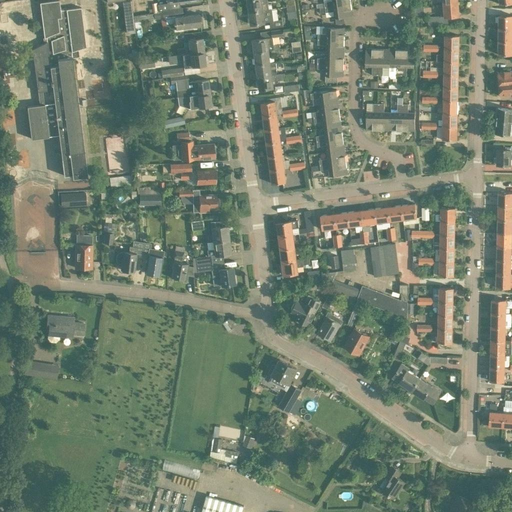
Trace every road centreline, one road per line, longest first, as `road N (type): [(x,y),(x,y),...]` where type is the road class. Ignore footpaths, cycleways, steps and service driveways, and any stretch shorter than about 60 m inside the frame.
road 1 (residential): [(469,459),(476,175)]
road 2 (residential): [(469,459),(274,340),(262,319)]
road 3 (track): [(201,466),(47,437),(34,412),(42,403),(75,437)]
road 4 (residential): [(262,319),(193,300),(31,280)]
road 5 (residential): [(400,185),(399,165),(353,134),(355,27),(379,14)]
road 6 (residential): [(254,203),(227,0)]
road 7 (residential): [(476,175),(481,0)]
road 8 (residential): [(254,203),(400,185)]
